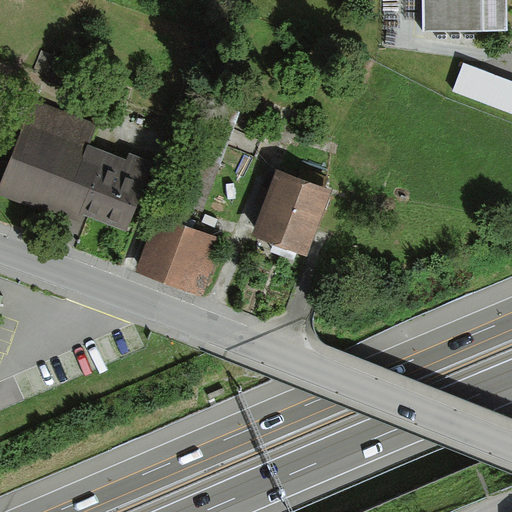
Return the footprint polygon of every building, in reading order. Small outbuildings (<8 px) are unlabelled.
[(505,0),(422,0),(423,35),(506,31),(505,0)] [(511,81),(460,61),(450,89),(511,112),(511,81)] [(214,101),(193,155),(215,164),(237,110),(214,101)] [(89,126),(28,102),(0,171),(0,197),(66,224),(71,211),(116,229),(145,158),(118,147),(115,155),(83,143),(89,126)] [(267,166),(243,231),(297,252),(322,187),(267,166)] [(149,215),(128,269),(195,294),(215,240),(149,215)]
